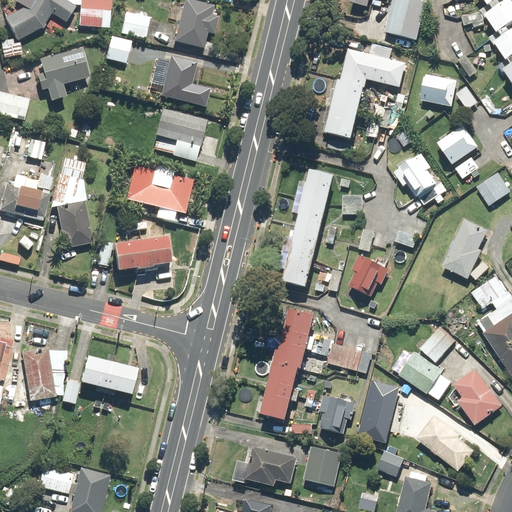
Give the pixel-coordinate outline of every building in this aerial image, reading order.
[(14,0),(13,3),(24,9),(2,19),(12,39),(0,42),(4,59),(22,55),(19,41),(45,27),(45,22),(50,15),(65,24),(75,8),(73,7),(74,5),(80,6),(79,28),(110,30),(111,0),(59,0),(58,3),(51,0),(14,0)] [(212,7),(185,0),(184,0),(173,42),(203,50),(207,34),(214,36),(219,19),(209,16),(212,7)] [(393,0),(386,36),(417,43),(426,4),(421,2),(421,0),(393,0)] [(503,7),(499,1),(488,8),(482,12),(497,35),(508,28),(511,25),(511,2),(511,1),(503,7)] [(149,18),(124,13),(120,35),(145,40),(149,18)] [(511,32),(511,33),(508,28),(497,35),(492,39),(507,62),(511,58),(511,32)] [(131,42),(110,37),(105,61),(126,66),(131,42)] [(353,141),(369,82),(400,90),(407,65),(390,60),(393,50),(372,44),(369,54),(350,49),(326,134),(353,141)] [(42,73),(37,74),(40,91),(46,89),(49,103),(66,99),(63,85),(87,79),(80,49),(39,59),(42,73)] [(196,64),(170,58),(161,97),(204,107),(208,90),(191,86),(196,64)] [(511,58),(507,62),(501,66),(511,83),(511,58)] [(457,80),(426,76),(423,103),(453,108),(457,80)] [(468,88),(458,95),(469,112),(479,105),(468,88)] [(30,100),(0,92),(0,116),(24,123),(30,100)] [(162,110),(155,136),(178,142),(174,158),(195,163),(206,121),(162,110)] [(118,130),(106,127),(105,134),(100,133),(98,144),(115,148),(118,130)] [(465,128),(439,144),(453,165),(478,149),(465,128)] [(422,156),(396,175),(406,189),(408,187),(416,199),(437,185),(429,172),(432,170),(422,156)] [(480,176),(478,171),(479,170),(472,159),(457,169),(464,180),(472,175),(475,179),(480,176)] [(92,243),(84,203),(86,202),(82,178),(84,164),(65,160),(61,176),(59,175),(50,209),(56,208),(64,249),(92,243)] [(176,213),(185,216),(193,183),(191,182),(193,174),(186,172),(184,180),(173,178),(174,173),(154,168),(153,173),(133,167),(124,200),(159,209),(156,219),(173,223),(176,213)] [(297,215),(299,216),(294,239),(286,237),(278,269),(286,271),(283,284),(308,290),(335,179),(311,173),(309,184),(305,183),(297,215)] [(511,192),(498,173),(477,189),(490,208),(511,192)] [(12,187),(5,185),(0,206),(0,212),(44,223),(50,196),(22,190),(25,179),(15,176),(12,187)] [(53,179),(39,176),(36,188),(50,191),(53,179)] [(365,197),(344,196),(343,215),(364,216),(365,197)] [(480,251),(489,231),(467,220),(444,268),(470,280),(483,253),(480,251)] [(165,239),(140,242),(138,230),(146,229),(146,223),(124,226),(127,244),(113,245),(117,272),(169,266),(165,239)] [(374,232),(363,230),(360,252),(371,253),(374,232)] [(109,267),(112,244),(101,243),(98,266),(109,267)] [(20,258),(1,254),(0,255),(0,262),(18,266),(20,258)] [(374,264),(359,257),(353,271),(356,273),(349,288),(360,293),(362,289),(371,269),(374,264)] [(380,273),(371,269),(362,289),(371,293),(380,273)] [(343,274),(334,271),(328,292),(337,295),(343,274)] [(496,278),(473,293),(485,310),(508,295),(496,278)] [(379,304),(369,300),(364,312),(384,321),(388,312),(377,308),(379,304)] [(286,422),(300,370),(302,371),(317,315),(290,308),(261,416),(286,422)] [(511,316),(506,321),(498,309),(471,327),(478,337),(484,333),(511,375),(511,316)] [(0,382),(3,383),(14,341),(0,337),(0,402),(4,388),(0,387),(0,382)] [(364,353),(337,346),(332,366),(359,373),(364,353)] [(21,352),(28,390),(22,391),(23,406),(30,405),(30,403),(55,399),(55,396),(63,397),(67,352),(47,352),(47,348),(21,352)] [(442,375),(445,371),(417,352),(414,356),(408,352),(395,370),(402,375),(400,377),(428,396),(429,394),(439,401),(452,382),(442,375)] [(136,370),(86,358),(80,385),(129,397),(136,370)] [(476,371),(454,387),(465,401),(460,405),(477,427),(503,407),(476,371)] [(388,442),(399,386),(370,380),(359,436),(388,442)] [(79,384),(67,382),(63,402),(75,404),(79,384)] [(340,401),(323,397),(320,412),(325,413),(321,430),(333,433),(334,428),(338,407),(340,401)] [(143,405),(131,402),(125,421),(138,425),(143,405)] [(347,409),(338,407),(334,428),(342,430),(347,409)] [(461,436),(436,416),(417,439),(459,473),(476,453),(459,439),(461,436)] [(27,433),(25,417),(13,418),(15,435),(27,433)] [(314,425),(292,425),(292,435),(314,435),(314,425)] [(343,455),(311,448),(304,482),(336,489),(343,455)] [(255,449),(248,481),(275,487),(276,480),(292,483),(298,458),(255,449)] [(43,469),(38,486),(68,495),(73,477),(43,469)] [(101,511),(109,476),(79,469),(68,511),(101,511)] [(433,484),(407,478),(399,511),(429,511),(427,511),(433,484)] [(20,492),(4,488),(0,501),(16,506),(20,492)] [(244,511),(271,511),(273,506),(247,499),(244,511)]
